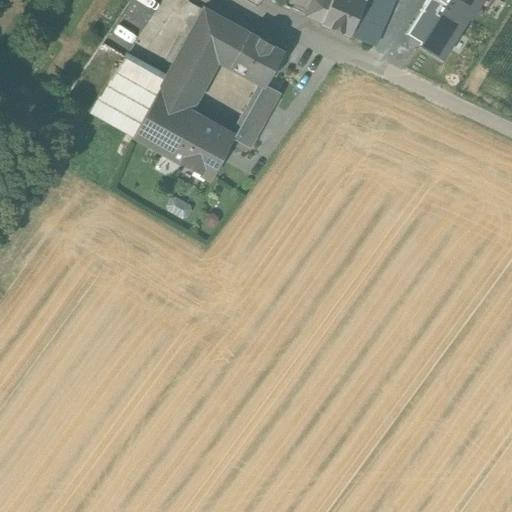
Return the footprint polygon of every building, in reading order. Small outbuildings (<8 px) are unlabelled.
[(332,0),(322,24),(349,36),(365,0),(332,0)] [(389,0),(365,0),(349,36),(370,45),(389,0)] [(426,0),(405,34),(421,44),(419,46),(440,59),(466,19),(467,20),(475,8),(483,14),(492,0),(426,0)] [(234,27),(203,9),(168,72),(132,138),(225,190),(278,94),(264,86),(250,109),(237,102),(220,131),(187,113),(216,60),(234,27)] [(282,53),(234,27),(216,60),(264,86),(282,53)] [(87,113),(132,138),(168,72),(123,47),(87,113)]
